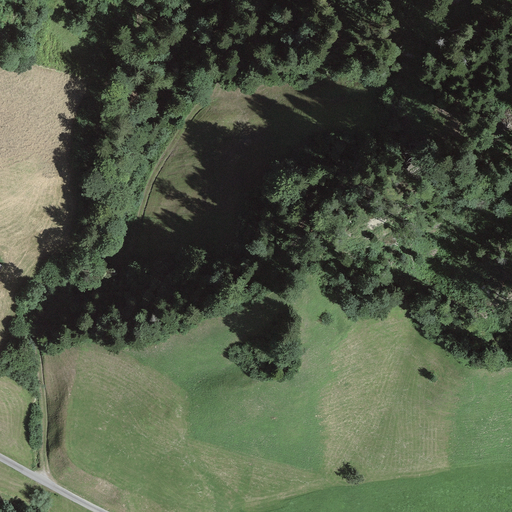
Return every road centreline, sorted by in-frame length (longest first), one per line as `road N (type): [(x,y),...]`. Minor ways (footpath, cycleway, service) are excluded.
road 1 (track): [(47,483),(38,341),(59,303),(120,253),(121,176),(142,80),(139,0)]
road 2 (track): [(114,264),(131,248),(166,154),(220,88),(212,31),(242,0)]
